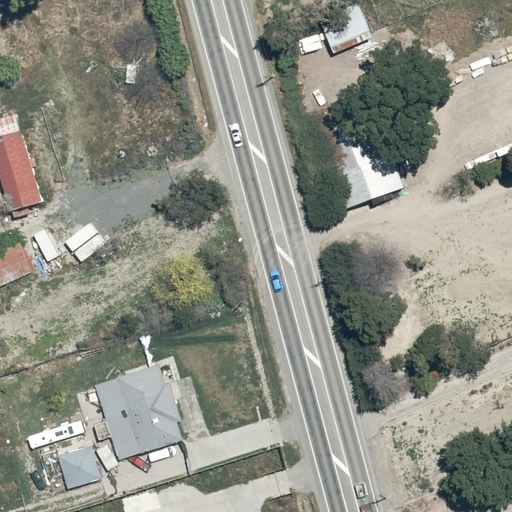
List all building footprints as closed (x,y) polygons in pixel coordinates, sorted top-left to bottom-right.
[(351,0),(327,9),(341,47),(375,35),(362,0),(351,0)] [(406,186),(379,109),(319,130),(337,184),(346,207),(406,186)] [(44,202),(25,129),(0,135),(0,166),(6,189),(14,187),(20,208),(44,202)] [(511,229),(456,254),(481,310),(511,295),(511,229)] [(33,282),(19,241),(0,247),(0,280),(13,276),(17,287),(33,282)] [(0,351),(20,346),(25,365),(81,349),(68,305),(17,320),(13,308),(0,312),(0,351)] [(181,417),(163,362),(96,384),(107,419),(94,424),(100,440),(112,435),(120,459),(182,438),(176,419),(181,417)] [(53,441),(56,453),(40,458),(50,493),(103,478),(92,443),(85,445),(82,432),(53,441)]
